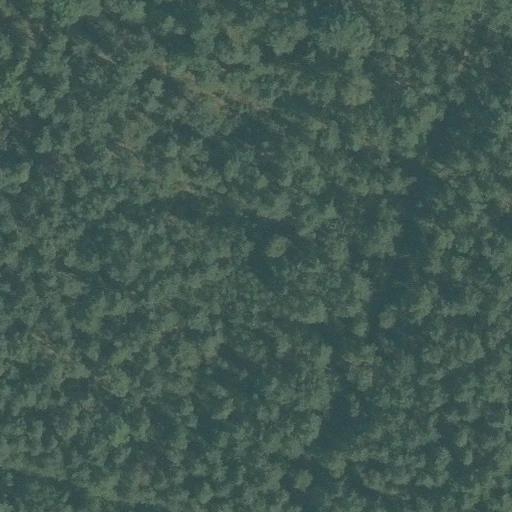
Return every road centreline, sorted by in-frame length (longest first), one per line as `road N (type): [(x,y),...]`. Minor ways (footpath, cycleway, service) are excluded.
road 1 (track): [(300,511),(479,0)]
road 2 (track): [(49,0),(0,135)]
